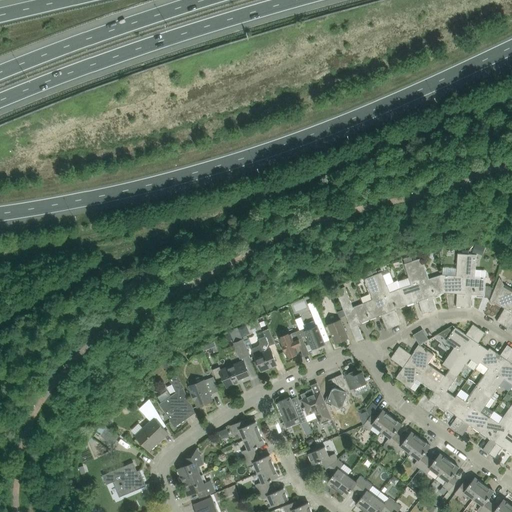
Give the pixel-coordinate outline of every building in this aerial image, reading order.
[(475,244),(473,252),(480,255),(483,247),(475,244)] [(456,275),(442,274),(445,293),(457,293),(456,306),(464,307),(467,254),(462,254),(457,253),(456,275)] [(476,254),(467,254),(464,307),(471,307),(472,294),(484,295),(486,277),(485,277),(475,276),(476,269),(477,255),(476,254)] [(422,257),(413,260),(430,311),(437,309),(433,296),(445,293),(442,274),(429,278),(422,257)] [(401,287),(400,288),(407,305),(418,301),(422,313),(430,311),(413,260),(412,261),(405,263),(404,263),(411,284),(401,287)] [(378,273),(373,275),(394,326),(401,324),(395,310),(407,305),(400,288),(398,281),(387,285),(382,271),(378,273)] [(372,299),(362,303),(369,320),(381,315),(387,329),(394,326),(373,275),(364,279),(372,299)] [(497,321),(503,325),(511,310),(511,291),(503,286),(504,285),(498,278),(489,301),(493,303),(494,302),(505,308),(497,321)] [(369,320),(362,303),(353,307),(344,286),(335,290),(356,342),(363,339),(358,324),(369,320)] [(316,308),(310,310),(314,320),(320,317),(316,308)] [(343,309),(337,312),(340,318),(346,316),(343,309)] [(511,324),(511,310),(503,325),(510,329),(511,324)] [(304,328),(300,330),(301,334),(302,336),(307,335),(308,339),(307,339),(309,344),(310,343),(312,349),(325,344),(323,340),(329,338),(326,332),(322,322),(321,320),(320,317),(314,320),(303,325),(304,328)] [(341,319),(328,325),(331,331),(334,341),(335,343),(342,340),(348,338),(344,328),(341,319)] [(454,347),(442,364),(450,369),(480,329),(479,328),(478,328),(473,324),(466,334),(455,327),(445,341),(454,347)] [(246,325),(239,328),(242,336),(247,334),(249,331),(246,325)] [(238,327),(230,331),(235,343),(234,343),(240,358),(249,355),(243,340),(238,327)] [(258,347),(251,349),(252,350),(254,356),(257,362),(261,371),(277,364),(273,355),(271,349),(269,346),(275,343),(269,328),(263,331),(265,336),(259,339),(260,341),(260,342),(260,343),(260,344),(259,346),(258,347)] [(421,328),(412,334),(418,344),(427,338),(421,328)] [(438,334),(445,338),(451,329),(449,328),(438,334)] [(480,329),(450,369),(458,375),(470,358),(478,364),(480,362),(488,350),(478,343),(485,333),(480,329)] [(300,330),(279,338),(283,346),(281,346),(283,351),(285,351),(287,357),(298,352),(296,347),(299,345),(302,353),(308,350),(306,346),(306,345),(305,343),(302,336),(301,334),(300,330)] [(399,346),(395,352),(440,384),(446,376),(445,376),(428,364),(434,355),(419,344),(412,355),(399,346)] [(478,364),(476,368),(484,374),(477,384),(485,390),(511,351),(511,348),(507,345),(500,355),(490,348),(488,350),(480,362),(478,364)] [(511,351),(485,390),(493,396),(504,379),(511,384),(511,351)] [(434,391),(440,384),(395,352),(390,358),(403,367),(396,378),(411,388),(417,379),(434,391)] [(219,367),(212,369),(216,378),(222,376),(223,378),(227,387),(227,388),(239,383),(250,378),(251,378),(250,377),(247,368),(244,361),(221,370),(219,367)] [(440,384),(434,391),(430,398),(424,394),(417,404),(429,412),(435,404),(445,412),(457,395),(456,395),(455,397),(447,391),(458,375),(450,369),(445,376),(446,376),(440,384)] [(344,375),(351,389),(367,383),(362,371),(357,374),(355,370),(351,372),(350,370),(344,372),(345,375),(344,375)] [(170,396),(159,404),(164,411),(170,419),(169,420),(175,427),(186,419),(184,417),(194,410),(191,403),(183,387),(176,374),(169,379),(176,392),(170,396)] [(333,388),(327,401),(334,403),(336,410),(348,405),(346,399),(348,394),(350,393),(342,374),(336,377),(340,387),(339,388),(336,387),(333,388)] [(190,386),(194,396),(198,406),(212,400),(210,394),(219,390),(214,376),(190,386)] [(450,427),(456,431),(485,390),(477,384),(465,401),(457,395),(445,412),(447,410),(457,416),(450,427)] [(312,388),(308,390),(309,391),(301,394),(302,398),(300,399),(307,415),(314,412),(319,424),(332,419),(321,393),(316,395),(312,388)] [(469,425),(480,432),(490,417),(489,418),(481,412),(493,396),(485,390),(456,431),(462,435),(469,425)] [(290,397),(276,403),(284,422),(287,427),(293,425),(295,422),(293,418),(297,416),(300,422),(300,423),(307,420),(301,406),(297,397),(291,399),(290,397)] [(139,409),(151,421),(144,428),(137,435),(136,436),(150,450),(167,432),(162,427),(166,425),(149,399),(139,409)] [(483,450),(489,454),(511,420),(511,405),(503,417),(494,411),(490,417),(480,432),(490,439),(483,450)] [(366,408),(358,411),(363,424),(369,416),(366,408)] [(373,425),(381,431),(392,417),(383,409),(376,418),(371,415),(363,425),(369,430),(373,425)] [(385,442),(392,447),(400,437),(395,433),(402,424),(392,417),(381,431),(389,437),(385,442)] [(240,430),(244,439),(261,432),(256,421),(246,425),(243,420),(231,425),(234,432),(240,430)] [(502,448),(511,454),(511,420),(489,454),(495,458),(502,448)] [(102,434),(106,427),(101,423),(96,430),(102,434)] [(132,431),(137,435),(144,428),(139,424),(132,431)] [(100,436),(113,444),(119,436),(106,427),(102,434),(100,436)] [(402,447),(410,453),(421,439),(411,431),(404,440),(400,437),(392,447),(398,452),(402,447)] [(242,451),(245,459),(257,453),(255,447),(265,443),(261,432),(244,439),(248,448),(242,451)] [(313,438),(307,441),(309,447),(315,444),(313,438)] [(414,464),(420,469),(428,458),(424,454),(430,446),(421,439),(410,453),(418,459),(414,464)] [(323,460),(326,468),(337,459),(335,453),(329,456),(325,446),(308,453),(313,464),(323,460)] [(180,477),(182,483),(203,474),(199,464),(203,463),(197,448),(183,458),(186,465),(178,469),(181,476),(180,477)] [(253,463),(258,473),(275,465),(270,454),(259,458),(257,453),(245,459),(248,465),(253,463)] [(431,469),(438,475),(449,460),(440,453),(433,462),(428,458),(420,469),(427,474),(431,469)] [(327,483),(337,490),(348,475),(340,469),(344,464),(337,459),(326,468),(334,474),(327,483)] [(449,460),(438,475),(446,481),(443,486),(449,491),(457,480),(452,476),(459,468),(449,460)] [(124,466),(102,475),(106,484),(113,481),(115,481),(117,486),(115,486),(119,495),(130,491),(129,490),(135,487),(135,489),(136,490),(146,486),(142,475),(140,476),(138,472),(140,470),(137,471),(133,462),(124,466)] [(256,484),(259,492),(271,487),(269,481),(280,476),(275,465),(258,473),(262,482),(256,484)] [(203,474),(182,483),(187,496),(197,491),(200,497),(215,491),(211,481),(207,482),(203,474)] [(353,488),(358,492),(366,481),(360,476),(356,481),(348,475),(337,490),(346,497),(353,488)] [(466,493),(474,499),(485,484),(475,477),(468,486),(463,482),(455,493),(462,498),(466,493)] [(356,504),(366,511),(377,497),(368,491),(372,486),(366,481),(358,492),(363,495),(356,504)] [(478,510),(480,511),(486,511),(492,504),(487,500),(494,492),(485,484),(474,499),(481,505),(478,510)] [(271,487),(259,492),(262,499),(268,497),(272,506),(289,499),(284,488),(274,492),(271,487)] [(218,511),(212,497),(203,501),(193,505),(196,511),(218,511)] [(380,511),(382,510),(384,511),(387,511),(395,503),(388,498),(384,503),(377,497),(366,511),(380,511)] [(434,498),(431,502),(436,506),(439,502),(434,498)] [(508,511),(511,507),(511,505),(504,499),(497,508),(492,504),(486,511),(508,511)] [(290,511),(292,511),(312,511),(308,502),(298,507),(296,501),(283,506),(285,511),(290,511)] [(397,511),(401,508),(395,503),(387,511),(397,511)]
